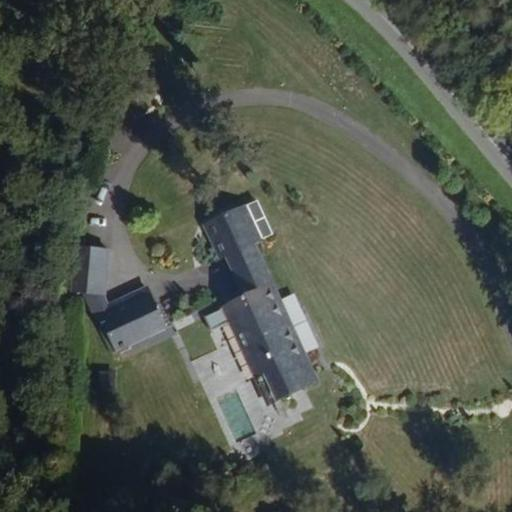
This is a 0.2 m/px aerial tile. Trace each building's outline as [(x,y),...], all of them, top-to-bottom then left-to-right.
[(329,398),(251,261),(268,253),(249,220),(199,249),(217,282),(225,278),(246,319),(209,338),(216,356),(237,344),(283,425),(329,398)] [(109,329),(109,284),(76,283),(76,329),(88,329),(109,329)] [(135,368),(169,347),(150,319),(116,339),(105,346),(129,382),(140,376),(135,368)] [(116,339),(109,329),(88,329),(121,387),(129,382),(105,346),(116,339)] [(140,376),(175,356),(169,347),(135,368),(140,376)]
